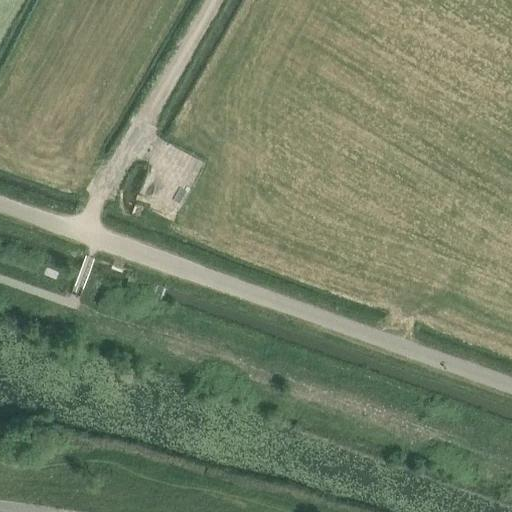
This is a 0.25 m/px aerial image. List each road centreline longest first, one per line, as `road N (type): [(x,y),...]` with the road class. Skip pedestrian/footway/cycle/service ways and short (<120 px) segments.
road 1 (unclassified): [(511,396),(0,209)]
road 2 (track): [(76,236),(212,0)]
